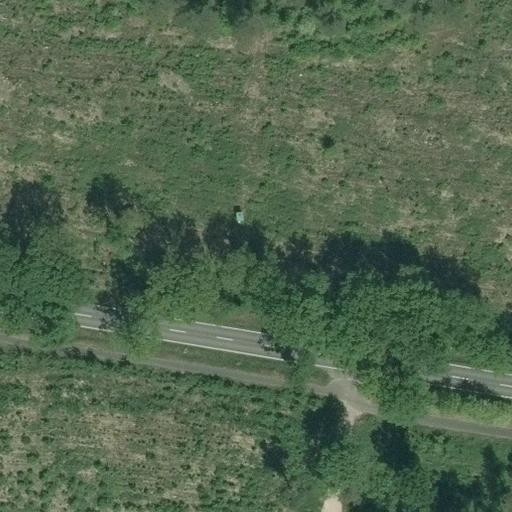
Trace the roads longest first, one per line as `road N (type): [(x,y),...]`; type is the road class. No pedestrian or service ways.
road 1 (secondary): [(511,391),(0,304)]
road 2 (track): [(344,362),(318,511)]
